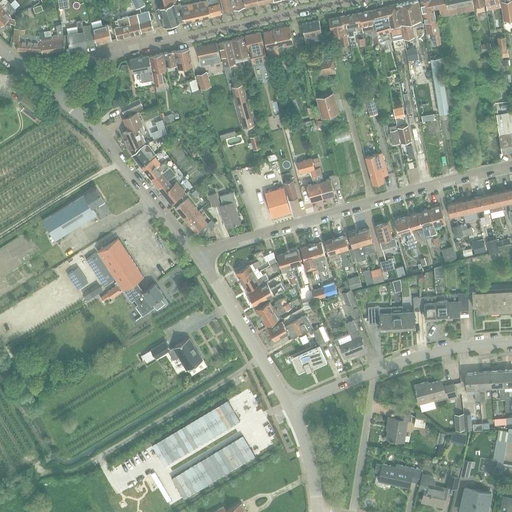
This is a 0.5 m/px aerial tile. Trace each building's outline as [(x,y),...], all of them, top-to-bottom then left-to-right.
[(15,9),(9,2),(7,0),(1,0),(0,1),(0,25),(10,16),(9,15),(16,10),(15,9)] [(142,0),(132,0),(136,8),(145,4),(142,0)] [(173,4),(174,4),(172,0),(155,0),(158,8),(164,26),(179,23),(173,4)] [(180,3),(178,3),(177,0),(173,0),(175,4),(174,4),(173,4),(179,23),(210,16),(207,1),(206,0),(181,5),(180,3)] [(211,0),(207,1),(210,16),(221,13),(217,0),(211,0)] [(233,10),(231,0),(220,0),(223,12),(233,10)] [(231,0),(234,10),(245,7),(243,0),(231,0)] [(423,24),(419,4),(417,0),(416,0),(397,4),(404,38),(415,36),(413,26),(423,24)] [(434,8),(439,7),(437,0),(420,0),(427,33),(431,32),(434,44),(441,42),(434,8)] [(473,7),(474,7),(472,0),(437,0),(439,7),(447,5),(447,6),(456,4),(457,12),(458,13),(474,9),(473,7)] [(502,16),(511,14),(511,0),(499,0),(500,1),(501,8),(502,13),(502,16)] [(386,6),(392,34),(402,32),(400,24),(396,3),(386,6)] [(40,5),(33,7),(34,13),(42,10),(40,5)] [(108,6),(102,7),(104,17),(111,16),(108,6)] [(392,35),(392,34),(386,6),(372,10),(376,27),(376,29),(378,35),(391,31),(392,35)] [(363,30),(376,27),(372,10),(359,12),(362,29),(363,30)] [(117,38),(154,29),(149,11),(117,19),(119,26),(115,27),(117,38)] [(345,32),(362,29),(359,12),(341,16),(341,17),(345,32)] [(347,45),(345,32),(341,17),(327,19),(330,31),(331,37),(338,36),(341,46),(347,45)] [(319,20),(302,23),(306,45),(309,44),(308,42),(323,39),(319,20)] [(77,26),(67,28),(68,33),(70,49),(94,45),(91,25),(83,26),(82,21),(76,21),(77,26)] [(66,49),(62,26),(62,24),(56,25),(56,27),(58,35),(52,36),(54,51),(66,49)] [(97,44),(112,40),(108,25),(93,29),(97,44)] [(290,26),(273,29),(263,31),(268,55),(279,53),(277,47),(294,44),(290,26)] [(18,50),(42,52),(39,35),(24,34),(25,29),(14,29),(13,42),(18,42),(18,50)] [(54,51),(52,36),(51,30),(39,32),(39,35),(42,52),(42,53),(54,51)] [(262,60),(267,59),(261,32),(245,35),(249,51),(250,51),(253,65),(263,63),(262,60)] [(243,36),(230,39),(235,58),(236,58),(249,55),(243,36)] [(506,47),(505,36),(497,37),(498,48),(506,47)] [(235,62),(235,58),(230,39),(219,42),(226,75),(227,77),(232,75),(229,63),(235,62)] [(214,62),(221,61),(217,42),(197,46),(201,65),(210,63),(210,66),(215,65),(214,62)] [(490,42),(481,44),(482,52),(491,50),(490,42)] [(179,69),(192,66),(189,48),(164,53),(167,67),(178,64),(179,69)] [(415,48),(406,49),(408,59),(417,57),(415,48)] [(152,71),(153,79),(154,79),(155,84),(163,83),(160,70),(166,69),(163,53),(151,55),(153,70),(152,71)] [(153,79),(152,71),(149,55),(130,59),(132,73),(140,71),(142,82),(153,79)] [(321,74),(335,71),(333,55),(308,59),(312,83),(322,81),(321,74)] [(442,70),(443,69),(441,57),(431,59),(439,113),(449,112),(442,70)] [(197,74),(201,88),(211,85),(207,71),(197,74)] [(192,91),(198,89),(195,79),(189,81),(192,91)] [(243,127),(254,124),(243,84),(232,87),(243,127)] [(334,93),(316,96),(320,117),(337,113),(334,93)] [(26,94),(16,107),(38,123),(47,111),(26,94)] [(496,96),(491,102),(492,107),(494,104),(495,103),(496,102),(501,96),(496,96)] [(374,98),(366,100),(370,115),(378,113),(374,98)] [(134,102),(121,107),(124,113),(125,116),(143,108),(142,105),(140,99),(134,102)] [(320,116),(317,105),(307,107),(310,119),(320,116)] [(403,106),(393,108),(395,117),(405,116),(403,106)] [(511,121),(510,122),(508,112),(496,115),(498,124),(497,124),(502,153),(511,151),(511,121)] [(172,113),(163,116),(166,123),(174,120),(172,113)] [(142,134),(146,132),(138,114),(123,120),(126,128),(129,127),(130,130),(123,133),(129,149),(145,142),(142,134)] [(162,121),(155,123),(159,135),(166,132),(162,121)] [(357,124),(342,125),(343,135),(358,134),(357,124)] [(264,125),(257,127),(262,140),(268,138),(264,125)] [(400,143),(397,129),(396,125),(389,127),(390,131),(393,144),(400,143)] [(407,125),(398,127),(401,142),(411,140),(407,125)] [(235,130),(219,135),(221,139),(236,134),(235,130)] [(253,147),(260,145),(257,135),(250,137),(253,147)] [(141,166),(149,159),(149,158),(150,157),(151,158),(153,156),(144,145),(132,155),(141,166)] [(381,152),(366,156),(373,184),(384,181),(382,176),(387,174),(381,152)] [(312,158),(314,166),(321,165),(319,156),(312,158)] [(165,160),(161,164),(156,157),(142,167),(153,180),(170,167),(170,166),(165,160)] [(314,166),(312,158),(297,162),(300,173),(310,170),(313,183),(306,185),(311,201),(323,198),(315,168),(315,169),(314,166)] [(175,174),(170,167),(153,180),(163,193),(172,186),(167,180),(175,174)] [(330,179),(324,180),(320,167),(315,168),(323,198),(335,195),(334,189),(341,188),(337,174),(329,176),(330,179)] [(293,179),(285,181),(289,199),(297,197),(293,179)] [(172,186),(163,193),(171,203),(184,192),(177,182),(172,186)] [(97,187),(84,195),(43,220),(55,240),(96,214),(92,207),(104,200),(97,187)] [(195,189),(191,193),(195,198),(199,194),(195,189)] [(511,189),(499,192),(502,203),(508,202),(510,210),(508,211),(511,223),(511,222),(511,189)] [(240,222),(235,207),(237,206),(233,192),(220,196),(222,204),(219,205),(221,214),(223,213),(225,218),(223,219),(226,227),(240,222)] [(286,192),(260,200),(265,219),(291,211),(286,192)] [(503,209),(502,203),(499,192),(486,195),(490,212),(503,209)] [(212,205),(219,203),(216,193),(209,195),(212,205)] [(486,195),(473,198),(476,210),(483,208),(484,213),(490,212),(486,195)] [(186,221),(198,211),(188,198),(175,208),(186,221)] [(469,211),(476,210),(473,198),(460,201),(464,218),(470,216),(469,211)] [(457,219),(464,218),(460,201),(447,204),(450,216),(456,214),(457,219)] [(440,206),(429,209),(434,224),(435,227),(446,223),(443,213),(440,206)] [(435,227),(434,224),(429,209),(418,213),(422,228),(422,227),(429,225),(435,247),(440,245),(435,227)] [(211,220),(210,221),(207,223),(204,219),(205,219),(198,211),(186,221),(195,233),(207,224),(210,228),(215,224),(211,220)] [(426,238),(422,227),(422,228),(418,213),(406,216),(411,231),(417,229),(421,240),(426,238)] [(412,233),(411,231),(406,216),(395,220),(400,235),(406,233),(407,235),(408,240),(407,240),(409,248),(416,246),(412,233)] [(395,236),(392,237),(388,222),(375,226),(382,249),(397,245),(395,236)] [(468,233),(467,228),(463,229),(462,224),(454,226),(456,236),(468,233)] [(359,231),(365,253),(375,250),(369,228),(359,231)] [(365,253),(359,231),(349,234),(357,261),(367,258),(365,253)] [(347,258),(345,250),(349,249),(345,235),(335,238),(341,261),(342,261),(343,266),(350,264),(349,258),(347,258)] [(98,251),(123,289),(136,281),(143,276),(118,237),(98,251)] [(336,263),(341,261),(335,238),(325,241),(329,255),(330,259),(335,257),(336,263)] [(508,238),(497,240),(499,248),(510,246),(508,238)] [(497,239),(486,241),(489,251),(499,249),(497,239)] [(324,269),(321,257),(325,256),(321,242),(311,245),(319,272),(321,280),(328,278),(325,269),(324,269)] [(483,243),(473,246),(474,253),(485,251),(483,243)] [(314,273),(319,272),(311,245),(301,248),(305,262),(307,268),(312,267),(314,273)] [(457,258),(453,245),(441,249),(445,262),(457,258)] [(299,272),(296,264),(302,263),(298,249),(288,252),(298,288),(305,286),(301,272),(299,272)] [(298,288),(288,252),(277,255),(281,269),(282,272),(287,271),(291,283),(296,282),(298,288)] [(383,271),(394,268),(392,258),(380,261),(383,271)] [(241,281),(259,271),(257,267),(260,265),(258,261),(249,264),(236,272),(241,281)] [(403,267),(396,269),(398,277),(405,275),(403,267)] [(445,268),(435,269),(435,279),(446,279),(445,268)] [(241,281),(246,290),(268,278),(265,273),(257,278),(254,274),(259,271),(241,281)] [(383,274),(372,277),(374,283),(385,280),(384,279),(383,274)] [(359,275),(348,279),(351,289),(362,286),(359,275)] [(372,276),(365,278),(367,285),(374,283),(372,277),(372,276)] [(136,281),(123,289),(132,301),(135,299),(138,304),(136,306),(142,315),(154,307),(152,303),(164,295),(155,283),(143,291),(136,281)] [(350,289),(348,281),(344,282),(345,285),(338,287),(339,292),(350,289)] [(393,283),(396,293),(402,292),(399,281),(393,283)] [(267,283),(248,294),(254,304),(267,297),(268,298),(276,293),(284,288),(281,283),(273,287),(270,289),(267,283)] [(99,285),(84,295),(87,300),(92,297),(102,290),(99,285)] [(117,285),(107,292),(111,298),(121,291),(117,285)] [(323,287),(312,290),(314,299),(325,296),(323,287)] [(355,302),(350,289),(343,292),(347,304),(355,302)] [(511,289),(472,292),(473,306),(476,306),(477,313),(511,310),(511,289)] [(436,295),(437,318),(448,318),(447,300),(447,293),(441,294),(442,300),(436,301),(436,295)] [(450,300),(447,300),(448,318),(459,317),(459,313),(468,312),(468,307),(467,293),(450,294),(450,300)] [(424,297),(419,297),(420,311),(425,310),(426,319),(437,318),(436,295),(424,296),(424,297)] [(414,310),(403,311),(404,328),(415,327),(414,311),(420,311),(419,297),(413,297),(414,310)] [(321,298),(315,301),(317,307),(323,305),(321,298)] [(261,317),(282,305),(279,299),(274,302),(275,304),(272,306),(269,301),(256,308),(261,317)] [(280,313),(285,310),(291,307),(288,302),(287,303),(282,305),(261,317),(266,326),(279,319),(276,313),(279,311),(280,313)] [(379,306),(374,306),(375,323),(381,323),(381,329),(392,329),(391,307),(379,307),(379,306)] [(402,306),(391,307),(392,329),(404,328),(403,311),(402,306)] [(291,338),(305,330),(312,327),(305,314),(298,318),(290,323),(291,325),(285,328),(281,321),(268,329),(275,340),(288,332),(291,338)] [(366,350),(359,334),(353,320),(345,323),(349,333),(335,339),(337,344),(339,344),(345,358),(366,350)] [(325,341),(324,340),(329,338),(324,325),(318,328),(312,331),(319,344),(325,341)] [(306,334),(300,337),(303,343),(309,340),(306,334)] [(187,369),(189,368),(190,370),(195,367),(194,365),(203,360),(189,337),(173,347),(171,348),(166,340),(150,350),(156,358),(168,350),(174,359),(179,356),(187,369)] [(298,374),(327,361),(320,346),(292,358),(298,374)] [(101,367),(91,371),(94,377),(104,374),(101,367)] [(511,369),(503,370),(504,386),(511,385),(511,369)] [(505,399),(505,392),(504,386),(503,370),(491,371),(492,387),(499,386),(500,399),(505,399)] [(479,387),(492,387),(491,371),(479,372),(479,387)] [(480,393),(479,387),(479,372),(466,373),(467,388),(474,388),(474,394),(475,394),(475,401),(480,401),(480,393)] [(449,399),(457,397),(453,384),(443,386),(441,380),(425,385),(424,383),(415,385),(420,404),(448,396),(449,399)] [(227,400),(152,445),(164,466),(240,421),(227,400)] [(387,439),(404,441),(407,420),(411,421),(412,415),(399,412),(398,418),(389,417),(387,429),(388,429),(387,439)] [(414,426),(424,428),(426,418),(421,417),(421,413),(416,412),(414,426)] [(455,432),(463,431),(462,415),(454,416),(455,432)] [(499,430),(497,445),(506,446),(507,441),(499,430)] [(511,432),(507,432),(499,430),(507,441),(511,442),(511,432)] [(439,432),(436,444),(443,445),(445,434),(439,432)] [(466,444),(468,436),(462,434),(459,443),(466,444)] [(243,435),(171,477),(184,499),(255,456),(243,435)] [(469,477),(471,467),(474,468),(475,462),(464,459),(461,475),(469,477)] [(383,464),(382,465),(377,464),(375,471),(381,472),(379,480),(409,487),(411,481),(418,482),(421,470),(412,468),(412,470),(383,464)] [(448,489),(435,486),(435,482),(435,480),(434,478),(432,476),(429,476),(429,475),(422,474),(419,489),(425,491),(422,501),(444,506),(448,489)] [(460,477),(456,477),(450,475),(448,487),(457,489),(460,477)] [(487,511),(491,493),(465,488),(459,511),(487,511)] [(511,511),(511,498),(504,496),(501,508),(507,510),(506,511),(511,511)] [(223,507),(212,511),(246,511),(241,502),(225,510),(223,507)]
